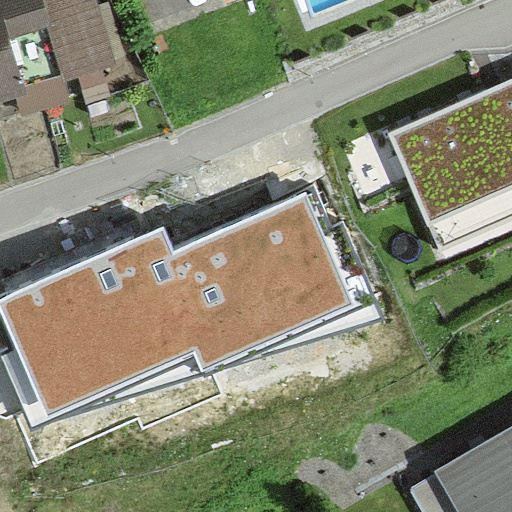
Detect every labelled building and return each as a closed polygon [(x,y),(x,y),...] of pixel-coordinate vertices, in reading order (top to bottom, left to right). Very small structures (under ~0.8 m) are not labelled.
[(0,90),(58,74),(36,0),(3,0),(0,1),(0,90)] [(101,61),(82,0),(52,0),(72,70),(101,61)] [(511,83),(389,137),(429,227),(511,191),(511,83)] [(173,245),(165,227),(0,301),(0,302),(37,384),(49,409),(199,341),(209,364),(352,299),(301,187),(173,245)] [(511,511),(511,425),(435,470),(459,511),(511,511)]
